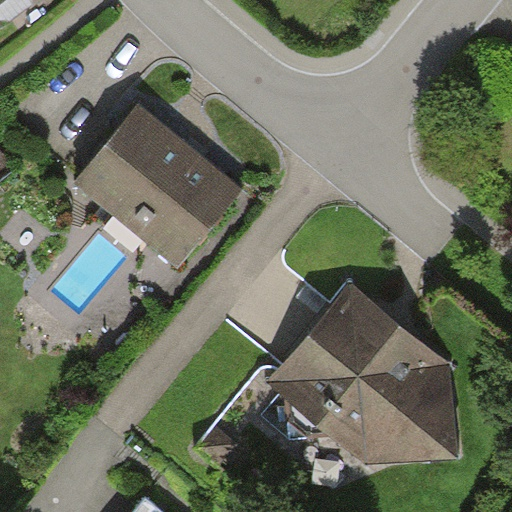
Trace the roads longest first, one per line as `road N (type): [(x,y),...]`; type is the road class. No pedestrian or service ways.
road 1 (residential): [(340,142),(48,511)]
road 2 (residential): [(340,142),(245,74),(166,0)]
road 3 (residential): [(459,0),(340,142)]
road 4 (residential): [(448,229),(340,142)]
